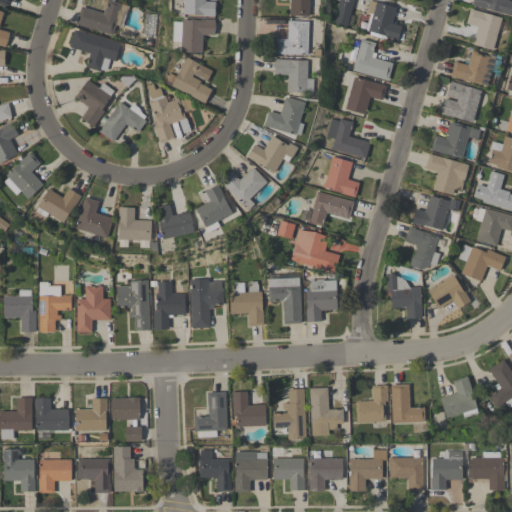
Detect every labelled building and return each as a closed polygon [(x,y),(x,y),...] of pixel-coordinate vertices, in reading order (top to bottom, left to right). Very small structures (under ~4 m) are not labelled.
[(75,24),(81,6),(103,13),(106,0),(110,0),(128,6),(122,27),(115,24),(112,35),(75,24)] [(205,0),(205,1),(214,1),(214,16),(202,16),(202,14),(183,14),(183,0),(205,0)] [(308,0),(308,16),(289,15),(289,0),(308,0)] [(333,23),(338,0),(353,0),(347,26),(333,23)] [(507,0),(511,1),(511,10),(511,15),(486,8),(486,9),(470,5),(471,0),(507,0)] [(396,8),(391,24),(401,26),(397,40),(386,37),(385,39),(378,37),(379,34),(367,31),(375,2),(396,8)] [(492,50),(472,44),(477,26),(465,23),(470,8),(501,17),(492,50)] [(0,11),(3,12),(0,22),(0,29),(9,32),(4,47),(0,45),(0,11)] [(181,41),(172,41),(173,22),(181,22),(181,19),(200,20),(200,19),(215,19),(214,35),(202,34),(202,52),(180,51),(181,41)] [(307,55),(274,53),(275,38),(287,39),(287,20),(308,21),(307,55)] [(120,43),(114,61),(108,59),(104,73),(85,67),(89,53),(68,47),(74,29),(120,43)] [(387,80),(352,70),(360,39),(375,43),(371,57),(392,63),(387,80)] [(467,65),(471,50),(476,51),(476,53),(494,58),(486,86),(455,77),(455,78),(450,77),(454,61),(467,65)] [(171,85),(185,57),(211,70),(206,81),(193,74),(191,76),(200,81),(199,83),(211,89),(204,103),(171,85)] [(274,58),(281,59),(307,60),(307,78),(313,78),(312,93),(286,92),(287,75),(274,74),(274,58)] [(353,76),(385,85),(381,100),(369,97),(365,114),(344,109),(350,87),(353,76)] [(127,87),(118,77),(133,77),(135,79),(127,87)] [(92,127),(80,118),(88,107),(74,97),(87,79),(98,87),(102,82),(113,91),(109,96),(111,97),(101,109),(104,111),(92,127)] [(472,122),(440,113),(445,98),(456,101),(457,99),(446,96),(450,81),(464,85),(464,86),(481,90),(472,122)] [(185,118),(169,124),(174,138),(159,143),(154,127),(157,126),(148,101),(151,100),(146,85),(152,83),(154,89),(161,87),(163,93),(162,94),(162,96),(164,95),(164,96),(168,94),(170,101),(178,98),(178,100),(186,97),(191,101),(193,108),(182,112),(185,118)] [(304,103),(298,122),(303,124),(300,135),(295,133),(295,135),(263,126),(268,111),(279,115),(285,97),(304,103)] [(119,101),(128,108),(132,104),(139,109),(140,113),(145,116),(143,119),(146,121),(137,133),(125,124),(112,142),(98,131),(119,101)] [(0,104),(8,103),(11,117),(0,119),(0,104)] [(507,122),(511,104),(511,132),(498,129),(500,120),(507,122)] [(330,149),(333,139),(324,137),(326,129),(327,130),(328,127),(327,126),(329,117),(338,120),(339,118),(353,122),(349,136),(370,142),(365,159),(330,149)] [(0,162),(0,128),(1,128),(0,127),(11,121),(18,135),(10,139),(17,154),(0,162)] [(434,135),(447,139),(448,135),(445,134),(449,121),(480,130),(477,139),(467,137),(462,158),(430,150),(434,135)] [(254,144),(263,149),(271,135),(288,145),(289,143),(297,148),(291,158),(290,157),(287,162),(282,158),(274,172),(258,163),(257,163),(247,157),(254,144)] [(511,171),(495,167),(496,165),(488,163),(491,149),(489,148),(491,141),(501,144),(504,136),(511,138),(511,171)] [(40,163),(31,171),(43,184),(27,199),(20,191),(16,195),(3,182),(8,178),(5,175),(20,162),(19,161),(29,152),(40,163)] [(432,189),(437,172),(424,168),(428,153),(468,164),(460,191),(453,189),(452,195),(432,189)] [(331,156),(352,162),(347,179),(358,182),(354,197),(340,193),(340,192),(323,187),(331,156)] [(252,167),(266,182),(249,199),(254,204),(248,209),(243,204),(242,205),(220,181),(230,171),(239,179),(252,167)] [(511,210),(481,202),(482,200),(473,197),(477,184),(485,186),(489,171),(505,175),(502,186),(500,186),(500,189),(504,190),(505,186),(510,187),(508,193),(511,194),(511,210)] [(217,184),(223,196),(222,197),(231,213),(217,221),(219,226),(207,233),(203,226),(204,226),(195,209),(210,201),(204,191),(217,184)] [(80,196),(73,208),(72,207),(63,223),(47,213),(45,217),(35,211),(48,189),(62,197),(68,188),(80,196)] [(353,202),(348,219),(326,213),(322,227),(307,223),(316,191),(353,202)] [(449,201),(450,198),(459,201),(456,212),(447,209),(441,230),(423,225),(423,226),(411,223),(415,208),(424,211),(429,195),(449,201)] [(84,197),(98,201),(95,212),(113,218),(106,238),(75,228),(84,197)] [(193,231),(162,239),(159,227),(157,227),(156,223),(159,223),(158,221),(157,222),(154,208),(169,204),(172,215),(188,211),(193,231)] [(134,207),(133,220),(151,220),(150,240),(149,240),(148,247),(139,247),(139,240),(118,239),(118,220),(118,212),(118,207),(134,207)] [(480,221),(474,220),(478,207),(484,209),(484,208),(511,215),(511,231),(500,228),(495,246),(475,241),(480,221)] [(0,229),(0,218),(9,224),(4,232),(0,229)] [(280,220),(294,224),(290,239),(276,234),(280,220)] [(408,265),(411,257),(412,257),(416,245),(403,241),(409,225),(414,227),(414,228),(438,237),(433,252),(439,254),(435,265),(429,263),(428,266),(421,270),(408,265)] [(298,229),(328,237),(324,251),(339,255),(334,272),(298,263),(299,260),(290,258),(298,229)] [(465,261),(457,258),(463,244),(470,247),(471,246),(485,252),(486,249),(505,256),(499,271),(486,265),(480,281),(460,273),(465,261)] [(421,318),(407,319),(406,307),(391,307),(390,290),(386,290),(385,273),(392,273),(396,277),(398,277),(403,279),(408,287),(420,286),(421,318)] [(453,275),(463,291),(464,290),(470,301),(458,309),(452,300),(438,309),(427,290),(453,275)] [(189,279),(207,278),(207,282),(220,281),(220,290),(222,290),(222,305),(212,305),(212,308),(208,308),(209,327),(191,328),(189,279)] [(284,324),(282,300),(268,301),(267,287),(268,287),(267,279),(298,278),(301,323),(284,324)] [(306,322),(305,308),(306,308),(305,289),(309,289),(309,280),(323,279),(323,280),(335,280),(336,309),(320,310),(321,321),(306,322)] [(149,330),(134,331),(133,317),(128,317),(127,312),(131,312),(131,307),(116,308),(115,286),(130,285),(129,281),(147,280),(149,330)] [(185,314),(168,315),(168,329),(153,329),(152,310),(156,310),(155,294),(158,294),(157,282),(170,281),(171,294),(184,293),(185,314)] [(228,293),(235,292),(235,289),(232,289),(232,285),(234,285),(234,283),(243,282),(244,292),(247,292),(247,287),(248,281),(256,281),(257,286),(258,291),(261,291),(262,325),(248,326),(247,313),(229,314),(228,293)] [(38,332),(38,282),(47,282),(47,286),(60,285),(60,295),(71,295),(71,310),(56,310),(56,315),(60,315),(60,320),(54,320),(55,332),(38,332)] [(109,319),(91,319),(91,332),(76,332),(76,299),(84,299),(84,286),(102,286),(102,298),(109,298),(109,319)] [(20,332),(20,317),(3,317),(3,296),(18,296),(18,290),(30,289),(30,296),(31,296),(32,310),(35,310),(35,332),(20,332)] [(507,405),(504,402),(496,408),(488,396),(500,388),(488,369),(502,359),(511,373),(511,405),(510,407),(509,404),(508,405),(507,405)] [(439,398),(456,392),(452,381),(467,376),(471,390),(470,390),(476,408),(478,414),(464,419),(462,413),(446,418),(439,398)] [(390,385),(408,384),(409,407),(423,407),(424,421),(392,423),(390,385)] [(356,423),(355,401),(372,401),(371,386),(386,385),(387,401),(384,401),(385,421),(356,423)] [(309,388),(326,387),(328,409),(342,408),(343,423),(336,424),(336,429),(327,430),(327,435),(311,436),(309,388)] [(305,439),(287,440),(287,427),(272,428),(272,413),(286,413),(286,408),(283,408),(282,403),(288,403),(287,389),(303,388),(305,439)] [(265,425),(236,427),(236,417),(232,417),(231,392),(247,391),(247,405),(264,404),(265,425)] [(226,430),(216,430),(216,437),(197,438),(196,431),(194,431),(193,416),(208,416),(207,393),(225,392),(226,430)] [(141,441),(125,441),(124,426),(132,426),(131,420),(111,420),(111,398),(139,397),(140,403),(138,403),(139,419),(136,419),(136,426),(141,426),(141,441)] [(12,431),(12,439),(0,439),(0,411),(16,411),(16,398),(32,398),(32,402),(31,402),(31,431),(12,431)] [(36,431),(36,412),(35,412),(35,398),(50,398),(50,410),(67,409),(68,430),(36,431)] [(75,430),(75,409),(91,409),(91,398),(106,398),(106,412),(105,412),(105,430),(75,430)] [(113,470),(112,470),(112,446),(129,446),(129,458),(133,458),(133,469),(142,469),(142,486),(143,486),(143,491),(114,492),(113,470)] [(33,478),(34,478),(34,491),(20,491),(20,481),(2,480),(2,449),(17,449),(17,459),(33,459),(33,478)] [(372,459),(372,449),(385,449),(385,460),(381,460),(381,479),(364,478),(364,491),(348,491),(348,486),(349,486),(349,459),(372,459)] [(215,492),(215,478),(197,478),(197,473),(198,473),(198,459),(199,459),(199,450),(211,450),(211,458),(230,458),(230,485),(231,485),(231,492),(215,492)] [(255,451),(255,452),(266,452),(266,458),(267,458),(267,479),(249,479),(249,491),(234,492),(234,477),(235,477),(234,451),(255,451)] [(430,489),(430,477),(431,477),(431,458),(447,458),(447,451),(461,451),(461,459),(467,459),(467,476),(462,476),(462,479),(445,479),(445,489),(430,489)] [(499,452),(499,457),(506,457),(506,477),(504,477),(504,490),(488,490),(488,479),(470,479),(470,458),(482,457),(482,452),(499,452)] [(94,479),(76,479),(76,474),(77,474),(77,459),(78,459),(78,453),(90,453),(90,459),(109,459),(109,483),(110,483),(110,492),(94,493),(94,479)] [(422,457),(422,491),(407,491),(407,478),(389,478),(389,471),(387,471),(387,457),(422,457)] [(302,458),(302,477),(304,477),(304,490),(289,490),(289,479),(272,479),(272,458),(302,458)] [(341,458),(341,479),(324,479),(324,490),(308,490),(308,477),(309,477),(309,458),(341,458)] [(71,459),(71,480),(53,480),(53,492),(38,492),(38,478),(39,478),(39,459),(71,459)]
